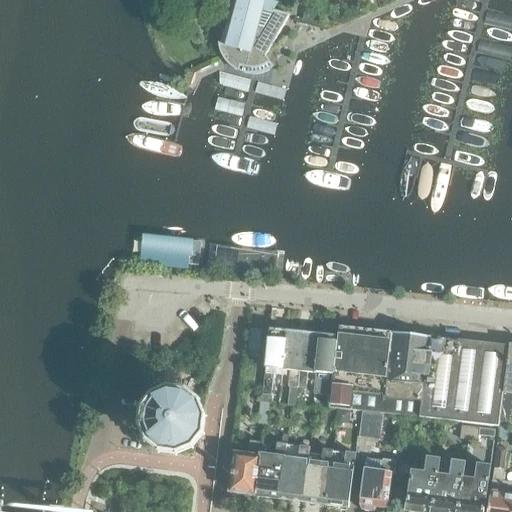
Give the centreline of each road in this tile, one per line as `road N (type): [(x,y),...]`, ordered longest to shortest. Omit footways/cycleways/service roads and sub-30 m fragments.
road 1 (residential): [(242,286),(162,286),(126,307),(102,461)]
road 2 (residential): [(511,320),(242,286)]
road 3 (residential): [(219,511),(242,286)]
